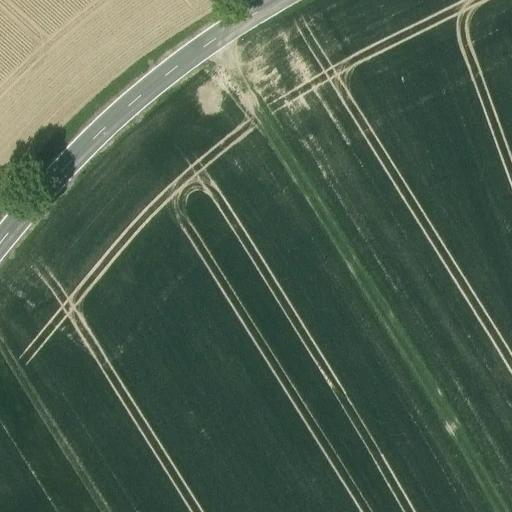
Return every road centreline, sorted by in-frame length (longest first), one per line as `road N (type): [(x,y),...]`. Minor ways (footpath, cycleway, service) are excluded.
road 1 (track): [(493,511),(209,39)]
road 2 (tertiary): [(0,243),(64,167),(144,93),(209,39),(280,0)]
